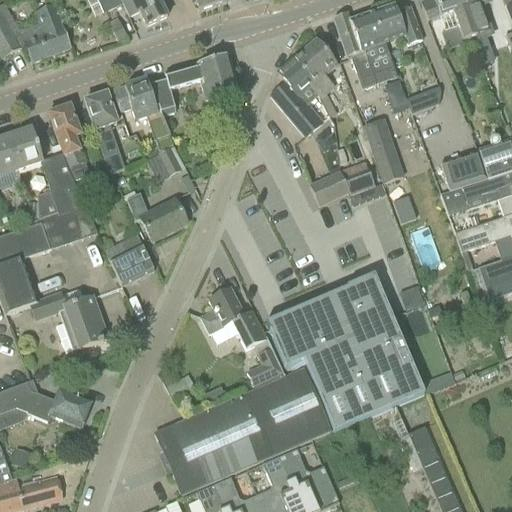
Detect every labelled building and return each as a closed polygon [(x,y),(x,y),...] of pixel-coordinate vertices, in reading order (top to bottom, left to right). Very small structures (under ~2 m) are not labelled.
[(117,0),(97,0),(105,15),(121,7),(117,0)] [(117,0),(121,7),(127,21),(137,17),(144,31),(166,21),(156,0),(117,0)] [(192,0),(197,14),(226,5),(224,0),(192,0)] [(472,41),(473,39),(459,0),(430,0),(438,23),(450,18),(460,46),(472,41)] [(489,0),(459,0),(473,39),(472,41),(474,41),(476,45),(473,46),(481,70),(492,66),(489,57),(483,40),(490,38),(490,36),(489,34),(489,32),(488,29),(480,8),(491,4),(489,0)] [(18,39),(13,42),(18,52),(22,50),(29,67),(69,51),(62,33),(68,30),(64,21),(58,24),(52,9),(34,16),(41,36),(21,44),(18,39)] [(409,11),(395,16),(393,9),(371,17),(392,73),(392,72),(402,98),(407,96),(394,62),(389,64),(384,48),(404,41),(407,50),(421,45),(409,11)] [(361,61),(349,25),(346,17),(332,22),(347,66),(350,65),(361,61)] [(371,80),(392,73),(371,17),(349,25),(361,61),(350,65),(361,94),(374,89),(371,80)] [(19,53),(9,35),(0,18),(0,60),(1,62),(19,53)] [(336,71),(327,60),(314,45),(290,65),(310,89),(308,91),(312,95),(315,101),(316,101),(320,105),(333,92),(324,82),(336,71)] [(206,105),(237,97),(227,60),(163,78),(164,82),(148,87),(156,111),(158,117),(173,112),(168,95),(200,86),(206,105)] [(308,91),(310,89),(290,65),(276,78),(284,88),(269,100),(304,141),(322,126),(306,110),(315,101),(312,95),(308,91)] [(148,87),(146,87),(145,84),(111,96),(118,117),(130,114),(134,127),(146,124),(155,155),(169,151),(158,117),(156,111),(148,87)] [(437,92),(405,104),(410,119),(437,109),(439,98),(437,92)] [(116,129),(111,117),(105,98),(83,105),(108,179),(123,174),(109,131),(116,129)] [(72,142),(79,139),(68,110),(46,118),(53,137),(71,184),(74,192),(83,189),(80,182),(86,180),(72,142)] [(382,124),(363,131),(382,188),(401,181),(382,124)] [(15,174),(41,166),(30,133),(5,142),(15,174)] [(498,143),(496,141),(492,141),(489,143),(487,147),(489,151),(476,155),(487,184),(511,175),(511,158),(507,145),(498,148),(498,145),(498,143)] [(0,179),(15,174),(5,142),(0,143),(0,179)] [(157,187),(184,174),(172,151),(146,165),(157,187)] [(458,193),(487,184),(476,155),(437,167),(447,197),(458,194),(458,193)] [(364,167),(339,177),(342,185),(348,197),(349,200),(352,209),(384,197),(380,188),(373,190),(368,175),(367,176),(364,167)] [(447,197),(438,200),(445,218),(464,212),(465,215),(496,205),(501,222),(511,218),(511,175),(487,184),(458,193),(458,194),(447,197)] [(339,177),(308,191),(317,211),(347,197),(348,197),(342,185),(339,177)] [(84,213),(74,192),(71,184),(59,188),(67,214),(68,218),(83,213),(84,213)] [(68,218),(67,214),(59,188),(48,192),(49,196),(34,201),(34,206),(27,206),(33,225),(56,218),(57,222),(68,218)] [(137,199),(134,200),(131,195),(121,200),(134,226),(139,223),(150,246),(186,228),(173,204),(146,218),(137,199)] [(406,201),(390,207),(399,229),(414,223),(406,201)] [(323,214),(327,227),(345,221),(340,208),(323,214)] [(77,245),(94,239),(83,213),(68,218),(77,245)] [(511,218),(501,222),(453,239),(459,257),(507,242),(508,246),(510,245),(511,250),(511,218)] [(0,240),(0,313),(4,322),(29,313),(33,324),(56,316),(61,329),(55,331),(64,357),(77,353),(96,347),(96,348),(101,347),(101,345),(104,343),(93,311),(90,302),(82,305),(64,312),(59,300),(59,299),(35,307),(20,264),(48,254),(39,227),(0,240)] [(152,276),(140,249),(135,239),(103,255),(120,291),(152,276)] [(511,260),(499,265),(476,272),(483,292),(511,282),(511,260)] [(345,293),(263,327),(267,335),(284,373),(302,365),(332,437),(423,399),(372,279),(345,291),(345,293)] [(251,316),(242,321),(229,294),(207,305),(212,315),(199,322),(208,339),(230,327),(244,354),(265,344),(255,325),(251,316)] [(436,309),(426,313),(430,323),(440,320),(436,309)] [(261,369),(245,377),(250,389),(279,376),(269,354),(257,360),(261,369)] [(301,373),(270,387),(153,437),(180,501),(329,437),(301,373)] [(449,376),(420,386),(425,398),(453,387),(449,376)] [(170,406),(193,393),(186,380),(163,392),(170,406)] [(31,385),(0,396),(0,418),(13,414),(26,419),(46,427),(49,420),(80,432),(90,407),(58,394),(53,405),(37,399),(31,385)] [(457,511),(422,432),(407,439),(439,511),(457,511)] [(0,488),(11,484),(12,484),(1,452),(0,452),(0,488)] [(15,454),(10,469),(23,473),(28,458),(15,454)] [(309,477),(304,476),(295,454),(278,462),(299,511),(329,511),(336,509),(338,508),(322,472),(309,477)] [(299,511),(278,462),(260,469),(270,491),(268,495),(255,500),(260,511),(299,511)] [(0,511),(26,511),(61,503),(55,481),(18,491),(15,483),(11,484),(0,488),(0,511)] [(242,506),(237,503),(229,483),(212,491),(221,511),(260,511),(255,500),(242,506)] [(221,511),(212,491),(194,498),(199,511),(221,511)]
